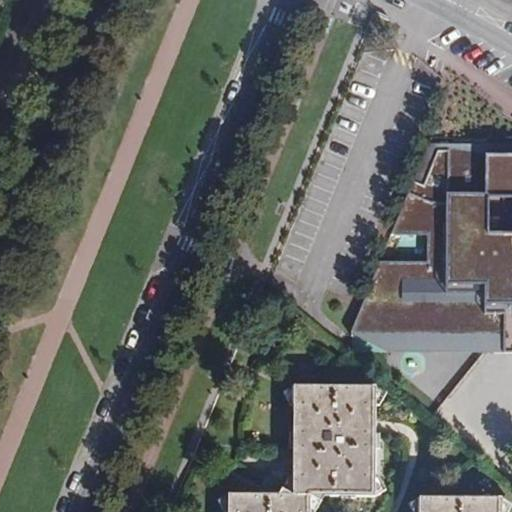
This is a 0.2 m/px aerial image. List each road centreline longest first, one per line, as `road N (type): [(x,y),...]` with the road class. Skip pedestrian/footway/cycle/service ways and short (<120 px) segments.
road 1 (secondary): [(81,511),(290,0)]
road 2 (secondary): [(62,83),(0,241)]
